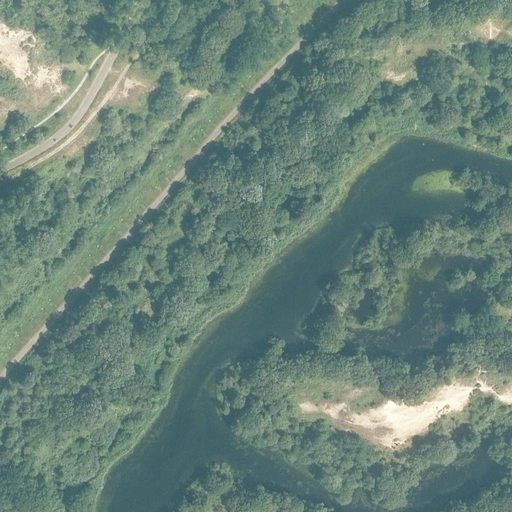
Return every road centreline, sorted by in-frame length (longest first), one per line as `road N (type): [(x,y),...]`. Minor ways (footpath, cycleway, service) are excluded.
road 1 (track): [(0,369),(339,0)]
road 2 (unknown): [(0,185),(82,129),(182,0)]
